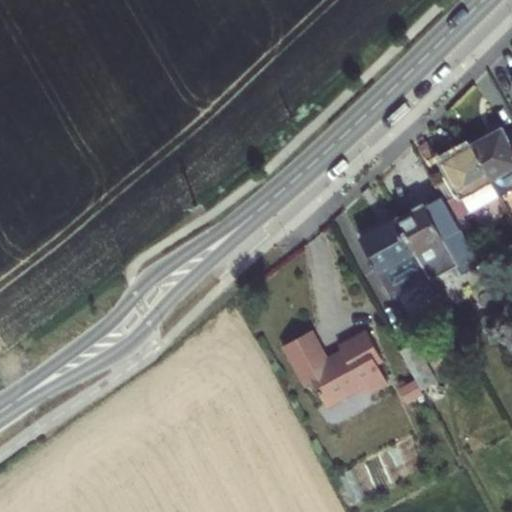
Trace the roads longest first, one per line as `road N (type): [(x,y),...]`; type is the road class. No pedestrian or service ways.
road 1 (secondary): [(0,412),(131,343),(260,209)]
road 2 (secondary): [(260,209),(152,276),(110,324),(0,412)]
road 3 (secondary): [(260,209),(483,0)]
